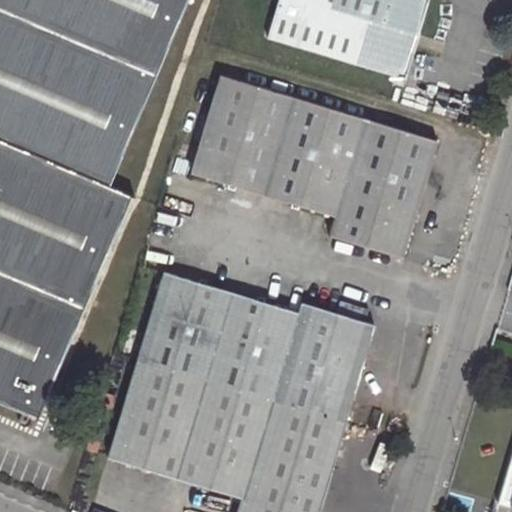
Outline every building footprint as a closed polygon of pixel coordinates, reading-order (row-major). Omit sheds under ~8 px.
[(107,184),(185,0),(0,0),(0,401),(33,416),(130,195),(107,184)] [(275,0),(265,36),(403,77),(425,0),(275,0)] [(186,171),(331,214),(325,233),(400,256),(436,139),(216,74),(186,171)] [(294,308),(161,269),(104,456),(238,498),(233,511),(315,511),(372,323),(297,300),(294,308)] [(511,507),(511,444),(495,504),(511,507)]
